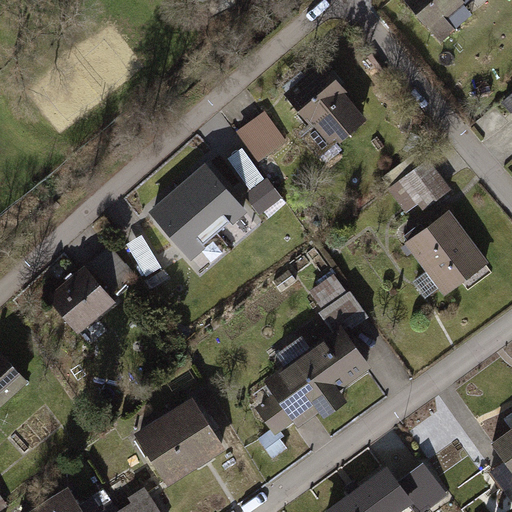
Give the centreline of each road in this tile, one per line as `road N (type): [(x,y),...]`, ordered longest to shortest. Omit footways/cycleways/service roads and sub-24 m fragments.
road 1 (residential): [(336,0),(0,294)]
road 2 (residential): [(511,310),(239,511)]
road 3 (residential): [(349,0),(511,201)]
